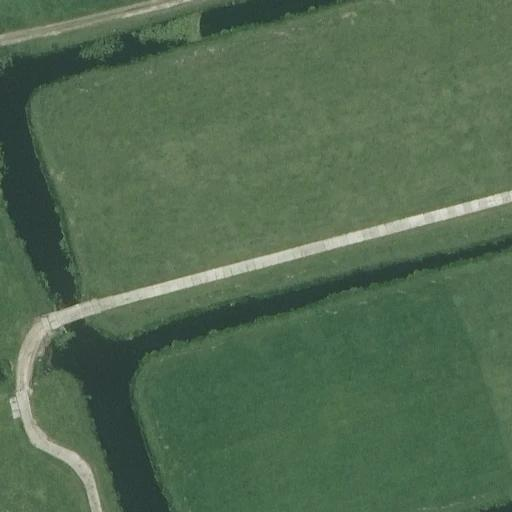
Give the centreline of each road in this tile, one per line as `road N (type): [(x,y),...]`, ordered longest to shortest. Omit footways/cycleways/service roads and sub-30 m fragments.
road 1 (track): [(94,511),(83,469),(43,442),(24,396),(26,359),(52,320),(511,198)]
road 2 (track): [(0,44),(163,0)]
